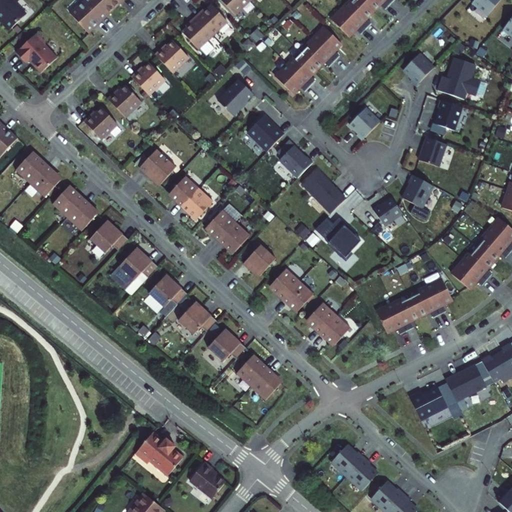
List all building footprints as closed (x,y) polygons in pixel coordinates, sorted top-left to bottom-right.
[(0,0),(0,23),(6,31),(23,15),(14,5),(15,4),(11,0),(0,0)] [(100,21),(81,0),(80,0),(73,7),(75,9),(69,14),(86,32),(94,24),(95,26),(100,21)] [(112,8),(104,0),(81,0),(100,21),(106,16),(105,14),(112,8)] [(247,1),(246,0),(219,0),(233,15),(247,1)] [(329,20),(346,36),(354,29),(359,34),(369,23),(364,18),(378,4),(383,9),(391,0),(351,0),(350,2),(348,0),(329,20)] [(471,0),(470,2),(485,15),(498,0),(471,0)] [(199,10),(193,16),(211,35),(225,22),(209,5),(205,9),(201,12),(199,10)] [(511,14),(501,29),(511,37),(511,14)] [(211,35),(193,16),(186,22),(188,24),(185,27),(180,32),(196,49),(211,35)] [(94,24),(86,32),(87,33),(95,26),(94,24)] [(332,51),(339,44),(322,27),(303,46),(305,47),(294,59),(292,57),(273,77),(291,94),(298,86),(303,91),(313,80),(308,76),(315,69),(322,62),(327,66),(337,56),(332,51)] [(35,33),(14,53),(24,63),(27,60),(39,73),(55,58),(43,45),(44,42),(35,33)] [(160,47),(153,54),(170,73),(187,57),(171,40),(165,46),(162,49),(160,47)] [(431,68),(417,54),(401,70),(410,78),(408,81),(413,86),(431,68)] [(445,78),(440,76),(435,90),(462,99),(464,92),(474,96),(478,81),(469,78),(473,65),(452,58),(445,78)] [(136,69),(129,76),(147,95),(163,80),(147,63),(141,68),(138,72),(136,69)] [(237,80),(216,101),(231,115),(251,94),(237,80)] [(112,92),(105,98),(123,117),(139,102),(124,85),(118,90),(114,94),(112,92)] [(460,107),(438,99),(436,107),(438,108),(432,123),(453,130),(460,107)] [(88,114),(81,121),(99,139),(116,124),(100,107),(94,113),(90,116),(88,114)] [(378,122),(363,108),(348,124),(356,133),(354,135),(360,140),(378,122)] [(273,128),(261,116),(245,132),(265,151),(282,134),(275,127),(273,128)] [(8,130),(2,125),(0,127),(0,154),(15,139),(6,131),(8,130)] [(8,130),(6,131),(15,139),(16,138),(8,130)] [(420,150),(417,160),(437,167),(445,144),(424,137),(421,145),(422,146),(420,150)] [(276,151),(281,156),(291,146),(293,145),(287,139),(276,151)] [(303,157),(291,146),(281,156),(277,160),(296,178),(311,162),(304,156),(303,157)] [(155,149),(137,168),(153,182),(154,180),(158,184),(174,167),(155,149)] [(28,184),(45,165),(34,155),(33,156),(29,153),(13,170),(28,184)] [(56,175),(45,165),(28,184),(42,197),(58,180),(55,176),(56,175)] [(344,198),(315,169),(300,184),(329,213),(344,198)] [(411,175),(407,183),(408,183),(400,198),(419,208),(431,186),(411,175)] [(170,197),(180,207),(197,188),(184,176),(168,193),(171,196),(170,197)] [(509,182),(500,208),(511,211),(511,182),(511,183),(509,182)] [(65,217),(82,199),(71,189),(70,190),(66,187),(50,204),(65,217)] [(197,188),(180,207),(190,217),(192,215),(195,218),(211,201),(197,188)] [(378,204),(371,209),(382,226),(400,213),(389,197),(378,205),(378,204)] [(93,209),(82,199),(65,217),(79,231),(95,214),(92,211),(93,209)] [(206,232),(217,241),(234,222),(220,210),(205,227),(208,230),(206,232)] [(320,236),(331,224),(324,217),(313,229),(320,236)] [(337,217),(331,224),(338,230),(342,225),(352,234),(354,233),(337,217)] [(467,253),(449,274),(467,289),(474,281),(480,285),(489,274),(484,269),(491,261),(498,253),(503,258),(511,247),(511,245),(508,242),(511,236),(511,231),(497,218),(479,239),(481,241),(475,248),(469,255),(467,253)] [(116,250),(126,239),(110,224),(108,226),(104,222),(88,239),(104,253),(111,245),(116,250)] [(234,222),(217,241),(227,251),(229,249),(232,252),(248,235),(234,222)] [(352,234),(342,225),(338,230),(331,224),(320,236),(327,242),(325,244),(344,261),(351,254),(349,252),(359,241),(352,234)] [(259,244),(241,264),(252,274),(254,272),(258,276),(274,258),(259,244)] [(145,277),(156,267),(139,251),(138,253),(134,249),(110,275),(125,288),(132,280),(133,281),(140,273),(145,277)] [(270,290),(280,300),(298,281),(284,268),(268,285),(271,288),(270,290)] [(175,304),(185,294),(169,279),(167,280),(163,276),(147,294),(162,308),(159,311),(164,316),(175,304)] [(398,299),(374,311),(384,333),(394,328),(398,334),(411,327),(408,321),(427,311),(430,318),(443,311),(440,304),(450,300),(440,279),(415,291),(417,294),(400,302),(398,299)] [(298,281),(280,300),(291,309),(292,308),(296,311),(312,293),(298,281)] [(307,324),(317,334),(335,315),(321,302),(305,319),(308,322),(307,324)] [(204,332),(215,321),(198,306),(197,307),(193,303),(177,321),(192,335),(199,327),(204,332)] [(335,315),(317,334),(328,343),(329,342),(332,345),(348,327),(335,315)] [(234,359),(244,348),(228,333),(226,334),(222,331),(206,348),(221,362),(229,354),(234,359)] [(488,355),(479,360),(480,361),(487,373),(492,381),(499,377),(502,381),(511,375),(511,349),(508,343),(499,348),(500,350),(489,357),(488,355)] [(248,387),(266,368),(255,358),(253,360),(250,356),(234,373),(248,387)] [(480,361),(473,365),(480,377),(487,373),(480,361)] [(473,364),(443,379),(454,401),(484,386),(480,377),(473,365),(473,364)] [(277,378),(266,368),(248,387),(263,400),(279,383),(275,380),(277,378)] [(419,391),(407,397),(418,420),(445,406),(435,387),(420,394),(419,391)] [(456,403),(447,407),(453,420),(462,415),(456,403)] [(152,430),(135,451),(147,461),(150,458),(167,472),(182,454),(171,446),(174,444),(164,436),(162,439),(152,430)] [(329,462),(344,476),(362,457),(356,451),(354,453),(345,445),(329,462)] [(368,462),(362,457),(344,476),(360,490),(376,473),(367,464),(368,462)] [(202,459),(187,478),(209,496),(222,479),(209,469),(211,466),(202,459)] [(369,499),(383,511),(384,511),(402,493),(396,488),(394,489),(385,481),(369,499)] [(508,489),(496,501),(507,511),(511,511),(511,486),(509,490),(508,489)] [(125,510),(126,511),(159,511),(163,507),(144,492),(140,496),(137,494),(125,510)] [(408,499),(402,493),(384,511),(412,511),(415,509),(406,501),(408,499)]
